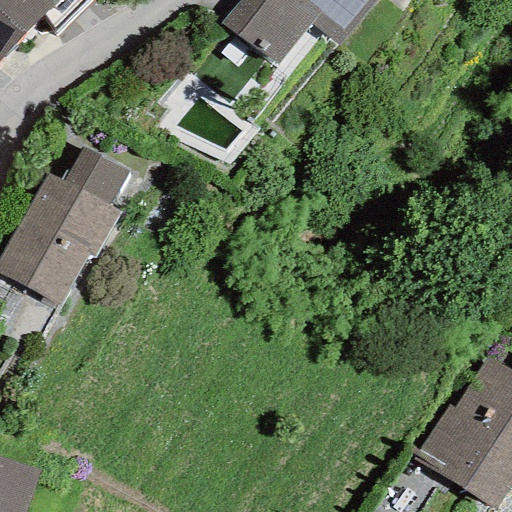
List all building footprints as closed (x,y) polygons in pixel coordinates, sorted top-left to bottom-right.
[(0,0),(0,60),(43,17),(53,6),(48,0),(0,0)] [(55,35),(91,0),(48,0),(53,6),(43,17),(55,35)] [(338,46),(375,0),(238,0),(219,24),(277,65),(311,24),(338,46)] [(48,174),(0,256),(0,275),(57,306),(88,254),(94,258),(119,211),(108,206),(128,173),(81,148),(61,181),(48,174)] [(494,509),(511,481),(511,374),(487,358),(452,411),(448,408),(415,458),(494,509)] [(0,511),(23,511),(38,472),(0,460),(0,511)]
